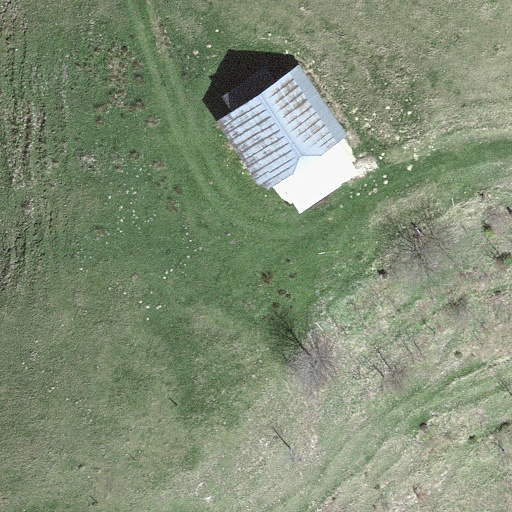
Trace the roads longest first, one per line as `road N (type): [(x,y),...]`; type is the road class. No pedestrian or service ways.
road 1 (track): [(141,0),(155,52),(268,48),(316,70),(387,183)]
road 2 (track): [(387,183),(319,221),(288,227),(248,216),(203,171),(155,52)]
road 3 (track): [(387,183),(511,142)]
